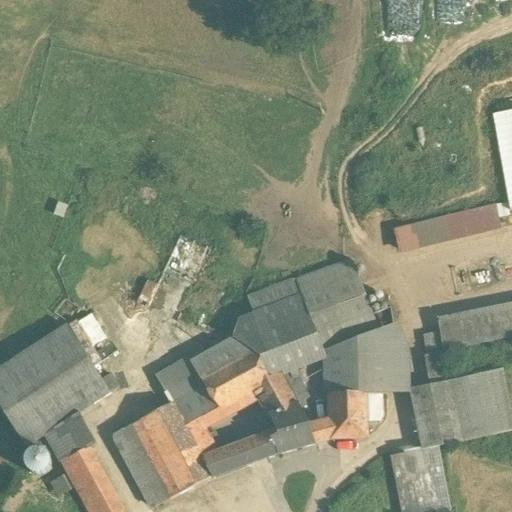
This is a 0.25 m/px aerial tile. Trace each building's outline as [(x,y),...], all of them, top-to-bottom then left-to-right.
[(511,113),(492,118),(511,212),(511,211),(511,113)] [(503,230),(498,205),(395,228),(401,253),(503,230)] [(296,280),(248,299),(255,317),(241,323),(234,341),(252,353),(253,353),(252,354),(259,359),(267,380),(282,374),(294,370),(326,357),(379,332),(353,261),(297,282),(296,280)] [(511,306),(442,323),(444,333),(449,354),(511,340),(511,306)] [(72,327),(86,353),(108,341),(93,315),(72,327)] [(68,327),(0,370),(0,407),(27,449),(47,436),(73,420),(111,395),(68,327)] [(396,327),(326,357),(326,394),(331,395),(366,395),(367,396),(382,395),(386,395),(407,395),(406,352),(396,327)] [(430,387),(451,382),(443,356),(449,354),(444,333),(424,339),(430,387)] [(252,353),(234,341),(191,365),(204,386),(206,389),(221,411),(256,392),(270,419),(298,404),(282,374),(267,380),(259,359),(252,354),(252,353)] [(173,406),(206,389),(191,365),(160,383),(173,406)] [(310,398),(294,370),(282,374),(298,404),(298,405),(310,398)] [(511,414),(503,371),(451,382),(464,443),(511,432),(511,414)] [(430,387),(410,391),(423,451),(438,448),(464,443),(451,382),(430,387)] [(173,406),(131,427),(170,501),(212,478),(204,462),(219,454),(202,422),(221,411),(206,389),(173,406)] [(367,396),(366,395),(331,395),(331,422),(310,427),(316,445),(332,441),(368,440),(367,422),(367,396)] [(382,395),(367,396),(367,422),(379,422),(383,418),(382,395)] [(279,436),(263,444),(262,441),(247,447),(253,465),(279,455),(316,445),(310,427),(309,425),(298,405),(298,404),(270,419),(279,436)] [(61,464),(89,449),(73,420),(47,436),(61,464)] [(170,501),(131,427),(115,436),(154,509),(170,501)] [(247,446),(241,445),(234,446),(232,447),(241,470),(253,465),(247,447),(247,446)] [(219,454),(204,462),(212,478),(213,480),(241,470),(232,447),(219,454)] [(423,451),(391,457),(401,511),(450,511),(438,448),(423,451)] [(124,511),(89,449),(61,464),(87,511),(124,511)]
